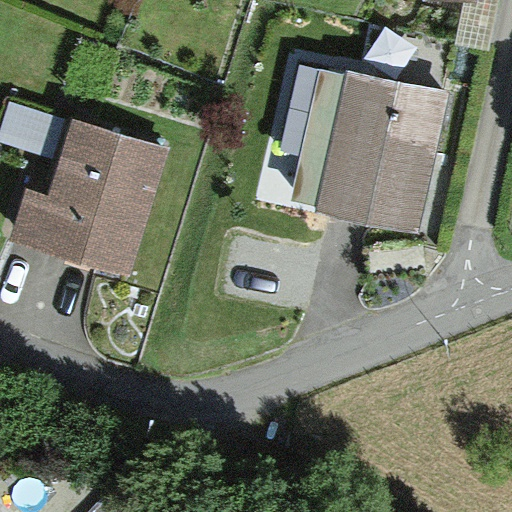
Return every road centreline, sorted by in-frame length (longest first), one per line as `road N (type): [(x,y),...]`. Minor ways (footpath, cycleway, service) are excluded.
road 1 (residential): [(446,307),(236,388),(69,373),(0,345)]
road 2 (residential): [(446,307),(509,0)]
